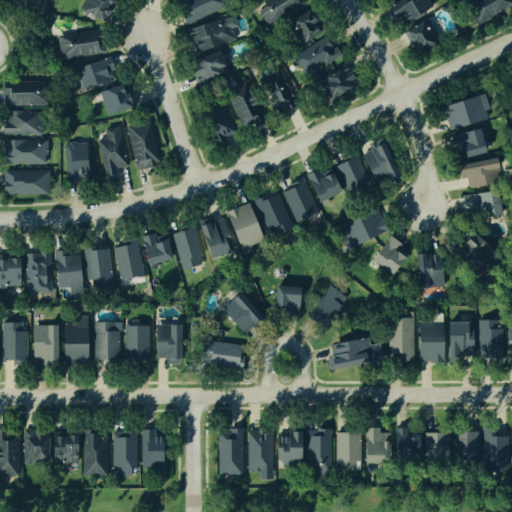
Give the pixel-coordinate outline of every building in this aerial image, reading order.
[(106,10),(111,3),(107,0),(77,0),(83,4),(78,10),(98,26),(108,12),(106,10)] [(215,0),(177,0),(174,1),(183,25),(220,11),(215,0)] [(302,4),(299,0),(265,0),(253,8),(265,28),(302,4)] [(402,28),(431,7),(425,0),(402,0),(389,10),(402,28)] [(475,25),(511,7),(511,3),(510,0),(473,0),(465,4),(475,25)] [(301,48),(319,31),(301,12),(283,29),(301,48)] [(194,55),(234,41),(230,30),(236,28),(231,14),(185,31),(194,55)] [(410,53),(435,46),(429,23),(404,29),(410,53)] [(55,37),(58,62),(102,55),(98,30),(55,37)] [(307,76),(338,57),(327,37),(295,55),(307,76)] [(196,87),(227,75),(217,51),(187,64),(196,87)] [(80,92),(114,82),(107,59),(73,69),(80,92)] [(318,98),(345,97),(344,88),(349,88),(349,70),(317,72),(318,98)] [(266,115),(288,110),(281,73),(258,78),(266,115)] [(511,98),(511,75),(503,78),(508,100),(511,98)] [(42,83),(1,84),(1,107),(42,107),(42,83)] [(104,116),(130,110),(124,85),(98,91),(104,116)] [(226,95),(239,131),(257,124),(243,89),(226,95)] [(449,131),(441,108),(484,94),(488,109),(484,111),(487,119),(449,131)] [(233,139),(225,105),(205,110),(213,144),(233,139)] [(5,123),(0,124),(1,138),(40,136),(39,113),(5,113),(5,123)] [(157,166),(148,123),(124,127),(133,170),(157,166)] [(95,142),(101,179),(114,177),(113,171),(125,169),(118,129),(102,131),(104,141),(95,142)] [(450,138),(456,161),(482,155),(477,132),(450,138)] [(45,141),(0,142),(1,166),(46,165),(45,141)] [(88,180),(86,144),(63,145),(65,181),(88,180)] [(377,145),(360,150),(370,186),(387,181),(377,145)] [(339,180),(337,182),(345,198),(368,186),(353,156),(333,167),(339,180)] [(458,181),(465,180),(466,189),(498,184),(494,160),(456,166),(458,181)] [(303,177),(315,204),(339,194),(329,171),(317,176),(315,172),(303,177)] [(47,173),(2,172),(2,196),(47,196),(47,173)] [(291,223),(314,215),(302,179),(287,184),(289,190),(281,193),(291,223)] [(252,201),(266,235),(288,226),(275,192),(252,201)] [(494,194),(460,197),(462,220),(497,216),(494,194)] [(224,212),(235,251),(259,244),(248,205),(224,212)] [(340,226),(376,209),(386,231),(350,248),(340,226)] [(207,261),(232,252),(222,220),(212,223),(211,218),(195,223),(207,261)] [(172,232),(179,270),(202,266),(194,228),(172,232)] [(490,253),(471,232),(450,251),(469,272),(490,253)] [(153,237),(152,235),(138,238),(143,266),(170,262),(165,235),(153,237)] [(370,264),(392,277),(405,254),(397,250),(400,245),(385,237),(370,264)] [(137,244),(113,247),(116,280),(140,278),(137,244)] [(110,287),(107,248),(83,250),(86,289),(110,287)] [(442,288),(441,277),(444,277),(441,257),(426,259),(425,250),(412,252),(418,292),(442,288)] [(52,254),(53,289),(68,289),(68,296),(79,295),(78,254),(52,254)] [(49,255),(23,256),(25,298),(50,297),(49,255)] [(0,288),(18,289),(17,258),(0,258),(0,288)] [(305,319),(325,331),(345,299),(326,286),(305,319)] [(272,310),(280,310),(280,317),(297,318),(298,289),(272,288),(272,310)] [(261,319),(244,334),(221,309),(239,293),(261,319)] [(85,318),(74,318),(74,327),(59,327),(60,364),(86,363),(85,318)] [(412,362),(411,320),(386,321),(386,363),(412,362)] [(476,362),(499,362),(500,330),(490,330),(490,322),(477,322),(476,362)] [(92,362),(118,361),(117,323),(92,324),(92,362)] [(511,362),(511,323),(511,327),(503,327),(504,363),(511,362)] [(25,333),(20,333),(20,325),(0,324),(0,363),(24,364),(25,333)] [(441,324),(415,324),(415,365),(440,365),(441,324)] [(470,359),(471,324),(444,324),(444,358),(470,359)] [(178,326),(153,327),(154,367),(179,366),(178,326)] [(29,362),(54,362),(55,327),(30,327),(29,362)] [(122,327),(122,361),(147,361),(148,328),(122,327)] [(377,345),(368,347),(366,339),(329,346),(331,358),(326,358),(328,371),(380,362),(377,345)] [(236,368),(236,345),(200,344),(199,367),(236,368)] [(361,465),(388,466),(388,435),(379,434),(379,430),(362,429),(361,465)] [(216,434),(217,476),(242,476),(241,430),(226,430),(226,434),(216,434)] [(392,458),(418,457),(417,438),(405,438),(405,430),(391,430),(392,458)] [(505,439),(494,439),(494,430),(480,430),(480,476),(505,476),(505,439)] [(0,477),(17,478),(17,439),(0,438),(0,435),(0,432),(0,431),(0,477)] [(21,431),(22,466),(45,465),(44,435),(32,436),(31,431),(21,431)] [(140,471),(160,470),(159,431),(139,431),(140,471)] [(329,431),(306,431),(305,471),(329,471),(329,431)] [(104,478),(105,433),(82,432),(81,477),(104,478)] [(111,433),(110,477),(134,478),(135,433),(111,433)] [(246,474),(257,473),(257,481),(270,481),(269,433),(245,434),(246,474)] [(476,433),(453,434),(453,463),(477,462),(476,433)] [(333,472),(358,472),(358,435),(333,434),(333,472)] [(447,435),(422,435),(422,467),(447,467),(447,435)] [(48,459),(58,459),(58,465),(76,464),(75,436),(47,436),(48,459)] [(275,468),(298,467),(297,436),(274,436),(275,468)]
